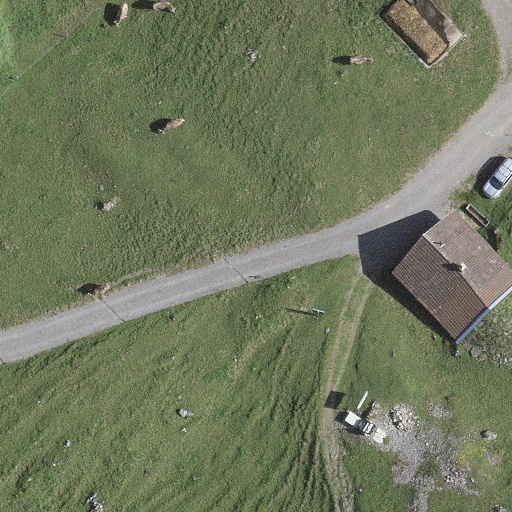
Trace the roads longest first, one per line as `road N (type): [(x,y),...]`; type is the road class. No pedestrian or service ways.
road 1 (track): [(0,346),(372,236)]
road 2 (track): [(372,236),(511,122)]
road 3 (track): [(331,397),(372,236)]
